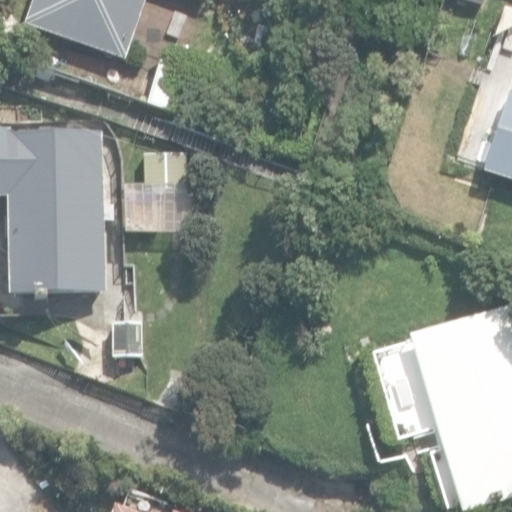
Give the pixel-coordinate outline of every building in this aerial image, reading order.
[(29,0),(23,21),(123,54),(141,0),(29,0)] [(222,74),(184,62),(169,113),(207,124),(222,74)] [(511,93),(485,171),(511,179),(511,93)] [(0,191),(4,192),(5,289),(101,288),(101,216),(112,216),(111,198),(101,198),(101,126),(0,126),(0,191)] [(511,304),(411,334),(464,511),(467,511),(511,498),(511,304)] [(114,321),(115,358),(145,357),(145,321),(114,321)] [(180,511),(130,494),(124,511),(116,508),(114,511),(180,511)]
